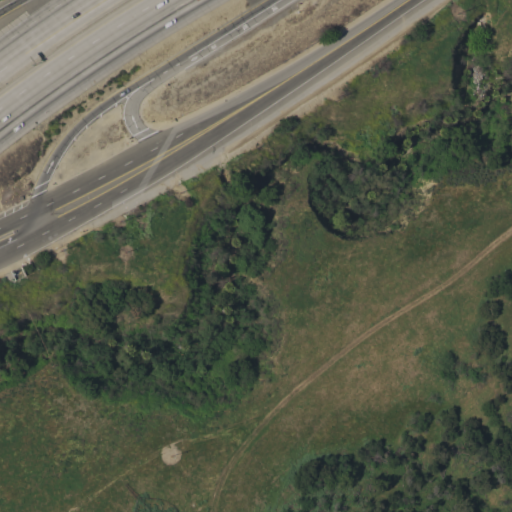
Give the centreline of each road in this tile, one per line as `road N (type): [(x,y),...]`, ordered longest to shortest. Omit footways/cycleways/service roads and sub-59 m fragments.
road 1 (secondary): [(188,142),(410,0)]
road 2 (motorway): [(0,127),(191,0)]
road 3 (motorway): [(39,224),(40,195),(75,133),(165,74)]
road 4 (motorway): [(165,74),(281,0)]
